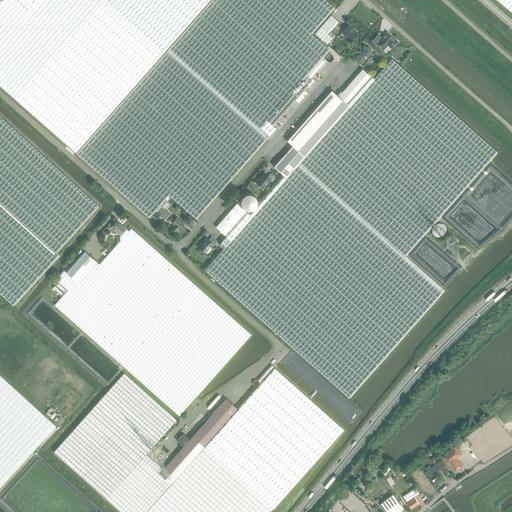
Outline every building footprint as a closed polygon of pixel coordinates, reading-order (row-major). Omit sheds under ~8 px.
[(0,0),(0,84),(18,101),(76,152),(158,58),(162,53),(101,0),(0,0)] [(326,0),(211,0),(78,152),(150,217),(170,194),(196,218),(276,127),(273,124),(309,83),(304,78),(330,48),(312,32),(334,7),(326,0)] [(101,0),(162,53),(209,0),(101,0)] [(511,0),(498,0),(511,12),(511,0)] [(331,15),(315,33),(323,40),(331,30),(339,21),(331,15)] [(357,33),(348,25),(341,32),(344,35),(345,34),(351,39),(357,33)] [(331,30),(323,40),(327,44),(335,35),(331,30)] [(398,42),(387,32),(376,43),(383,49),(387,45),(392,49),(398,42)] [(205,269),(205,270),(281,337),(349,397),(352,394),(355,390),(360,386),(364,381),(368,376),(372,372),(377,366),(383,360),(387,355),(392,350),(398,342),(403,336),(408,331),(412,326),(417,321),(421,316),(426,310),(430,307),(433,303),(437,298),(442,293),(445,290),(406,256),(489,161),(498,151),(474,130),(404,68),(392,58),(374,78),(286,177),(284,176),(250,214),(247,211),(225,235),(226,236),(219,244),(224,248),(205,269)] [(363,68),(338,95),(332,90),(286,141),(292,145),(274,166),(284,176),(286,177),(374,78),(363,68)] [(0,117),(0,292),(11,302),(14,304),(59,255),(56,252),(98,206),(41,154),(0,117)] [(273,181),(275,177),(270,173),(268,176),(264,173),(260,178),(259,178),(255,182),(263,188),(271,179),(273,181)] [(166,201),(161,206),(166,210),(170,205),(166,201)] [(216,227),(225,235),(247,211),(237,202),(216,227)] [(157,212),(164,218),(168,215),(160,208),(157,212)] [(180,229),(184,223),(177,217),(172,222),(174,224),(171,228),(176,232),(179,228),(180,229)] [(126,228),(120,223),(120,222),(119,221),(118,221),(117,220),(113,225),(110,223),(106,228),(109,231),(113,231),(113,233),(114,234),(116,234),(117,232),(120,235),(126,228)] [(126,228),(120,235),(120,240),(99,264),(94,259),(68,290),(54,305),(179,415),(251,334),(131,228),(129,230),(126,228)] [(212,247),(217,241),(212,236),(209,240),(207,238),(204,241),(202,243),(201,243),(198,246),(205,253),(211,246),(212,247)] [(58,281),(68,290),(94,259),(85,251),(58,281)] [(60,444),(53,451),(72,469),(105,498),(121,511),(269,511),(273,508),(317,459),(344,429),(300,390),(296,386),(289,380),(275,367),(239,408),(204,446),(197,455),(171,483),(159,473),(163,468),(146,454),(155,444),(177,419),(167,410),(124,372),(106,393),(94,406),(91,409),(60,444)] [(0,485),(31,452),(38,444),(56,425),(0,374),(0,485)] [(227,397),(163,468),(159,473),(171,483),(197,455),(204,446),(239,408),(227,397)] [(443,457),(449,465),(450,464),(456,471),(463,466),(457,458),(462,454),(456,446),(443,457)] [(440,461),(437,463),(436,462),(428,469),(429,470),(426,472),(425,471),(424,472),(428,478),(440,469),(439,468),(440,467),(443,465),(440,461)] [(440,467),(439,468),(440,469),(446,475),(449,473),(443,465),(440,467)] [(387,468),(382,473),(384,475),(389,470),(391,468),(389,466),(387,468)] [(415,487),(403,496),(406,501),(413,497),(419,493),(415,487)] [(379,503),(385,511),(398,511),(403,509),(393,494),(381,502),(379,503)] [(406,501),(411,509),(418,504),(413,497),(406,501)]
